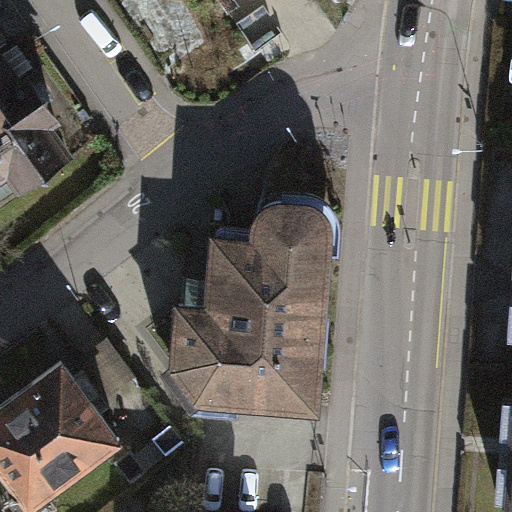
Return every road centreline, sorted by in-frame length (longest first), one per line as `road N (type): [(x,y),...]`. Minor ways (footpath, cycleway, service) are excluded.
road 1 (tertiary): [(383,511),(415,101)]
road 2 (residential): [(184,176),(322,98),(364,92),(415,101)]
road 3 (residential): [(0,314),(184,176)]
road 4 (residential): [(64,0),(184,176)]
